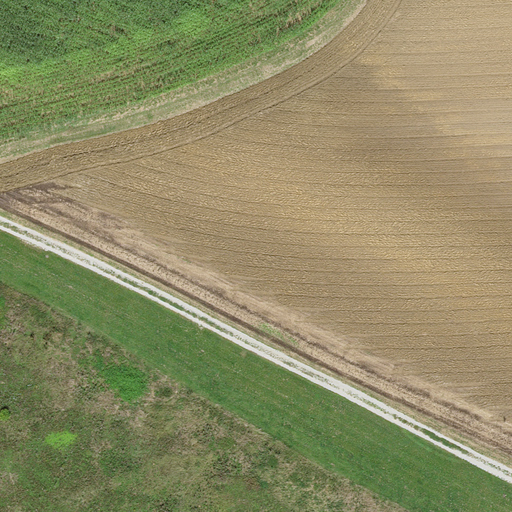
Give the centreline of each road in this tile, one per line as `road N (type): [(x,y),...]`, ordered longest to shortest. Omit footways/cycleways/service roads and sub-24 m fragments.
road 1 (track): [(511,477),(0,225)]
road 2 (track): [(0,156),(151,111),(298,51),(333,26),(350,0)]
